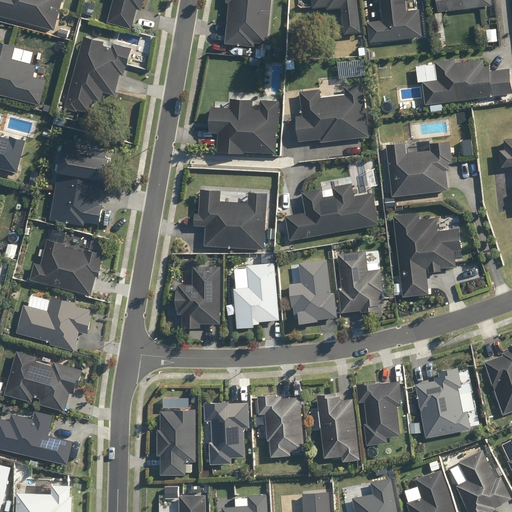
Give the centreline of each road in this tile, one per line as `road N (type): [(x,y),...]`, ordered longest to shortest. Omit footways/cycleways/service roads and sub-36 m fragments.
road 1 (residential): [(511,299),(331,348),(201,358),(128,354)]
road 2 (residential): [(128,354),(192,0)]
road 3 (residential): [(118,511),(128,354)]
